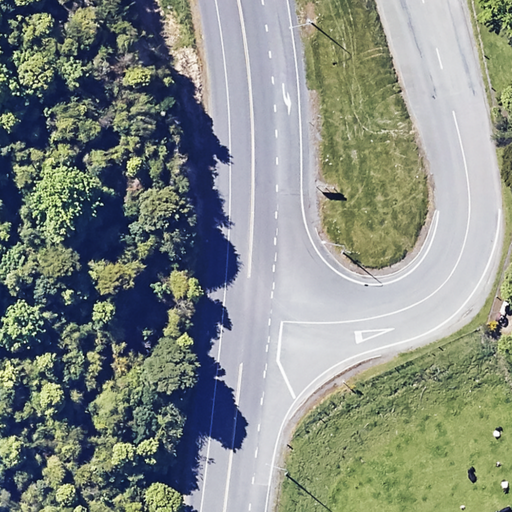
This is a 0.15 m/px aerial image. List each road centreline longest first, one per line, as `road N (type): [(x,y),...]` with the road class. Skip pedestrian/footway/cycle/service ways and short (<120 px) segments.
road 1 (tertiary): [(247,312),(308,323),(360,319),(431,295),(452,273),(469,199),(423,0)]
road 2 (trunk): [(236,0),(252,197),(247,312)]
road 3 (trunk): [(247,312),(223,511)]
